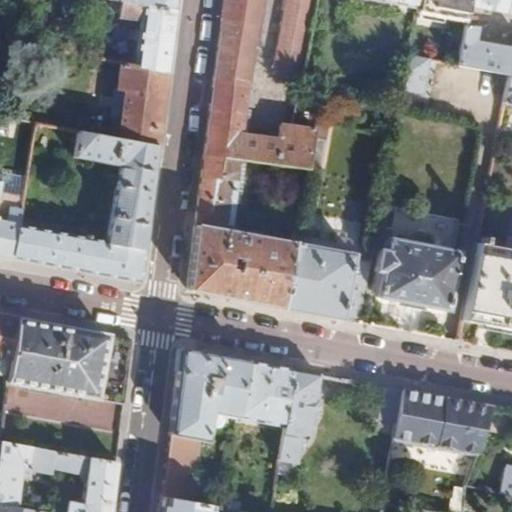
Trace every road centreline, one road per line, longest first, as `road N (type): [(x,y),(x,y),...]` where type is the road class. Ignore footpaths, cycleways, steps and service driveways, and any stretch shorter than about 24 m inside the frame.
road 1 (residential): [(153,318),(511,384)]
road 2 (residential): [(153,318),(196,0)]
road 3 (residential): [(130,511),(153,318)]
road 4 (residential): [(0,287),(153,318)]
